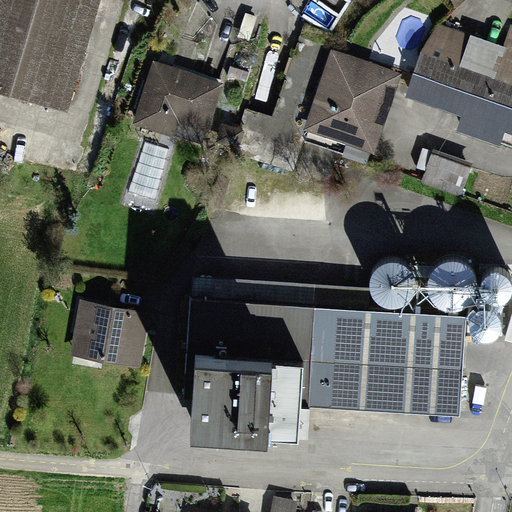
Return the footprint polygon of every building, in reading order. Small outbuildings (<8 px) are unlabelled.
[(0,0),(0,79),(61,98),(90,0),(0,0)] [(511,6),(492,74),(417,51),(406,86),(511,118),(511,6)] [(327,51),(303,121),(370,143),(394,73),(327,51)] [(218,80),(151,60),(135,115),(170,125),(174,112),(206,122),(218,80)] [(461,308),(185,293),(178,419),(290,425),(292,394),(455,403),(461,308)] [(143,308),(75,300),(69,350),(137,358),(143,308)] [(273,495),(270,511),(291,511),(294,498),(273,495)]
